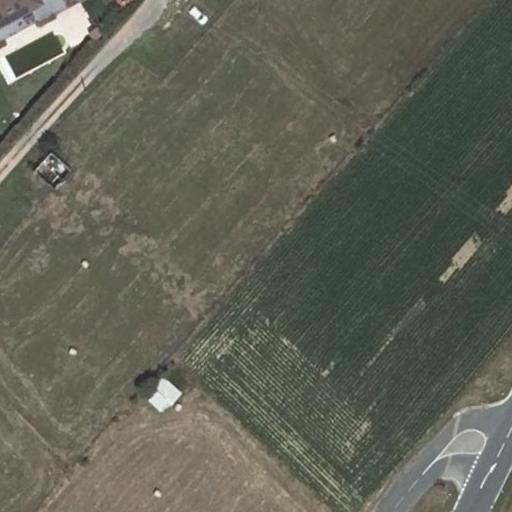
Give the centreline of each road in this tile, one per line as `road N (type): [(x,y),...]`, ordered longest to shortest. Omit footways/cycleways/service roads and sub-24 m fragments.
road 1 (residential): [(0,173),(154,0)]
road 2 (tertiary): [(388,511),(428,462),(479,445),(499,449)]
